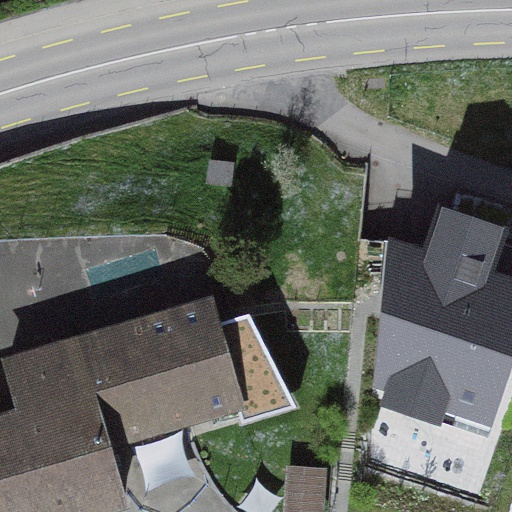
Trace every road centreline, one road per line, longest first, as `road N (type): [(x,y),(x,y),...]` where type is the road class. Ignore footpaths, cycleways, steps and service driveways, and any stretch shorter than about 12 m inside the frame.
road 1 (residential): [(252,35),(280,83),(316,108),(511,185)]
road 2 (primary): [(252,35),(338,19),(511,10)]
road 3 (primary): [(0,90),(252,35)]
